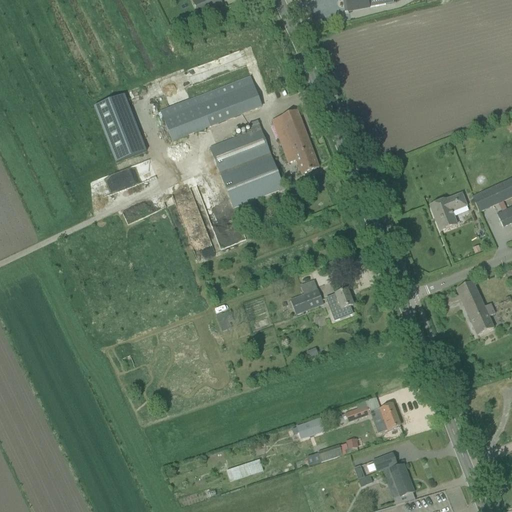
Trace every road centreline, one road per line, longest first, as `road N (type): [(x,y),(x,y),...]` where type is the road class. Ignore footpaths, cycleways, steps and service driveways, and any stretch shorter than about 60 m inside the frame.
road 1 (secondary): [(402,305),(276,0)]
road 2 (track): [(194,143),(181,178),(0,265)]
road 3 (secondary): [(482,511),(402,305)]
